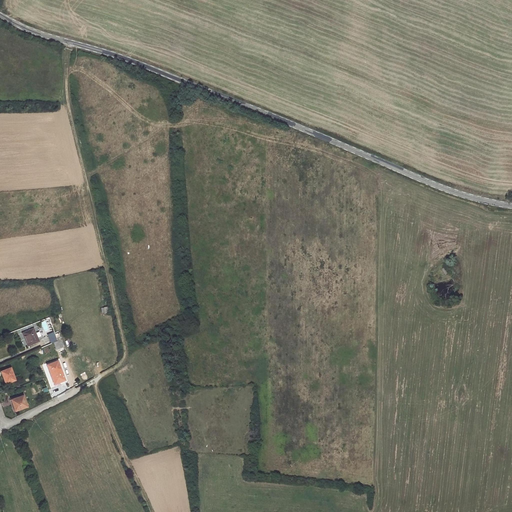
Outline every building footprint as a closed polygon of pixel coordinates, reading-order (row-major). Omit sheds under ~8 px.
[(34,327),(22,332),(27,345),(39,341),(34,327)] [(54,344),(57,343),(54,333),(48,336),(51,345),(54,344)] [(58,361),(47,365),(53,384),(64,380),(58,361)] [(10,368),(1,372),(5,384),(15,380),(10,368)] [(23,395),(11,400),(15,411),(27,406),(23,395)]
